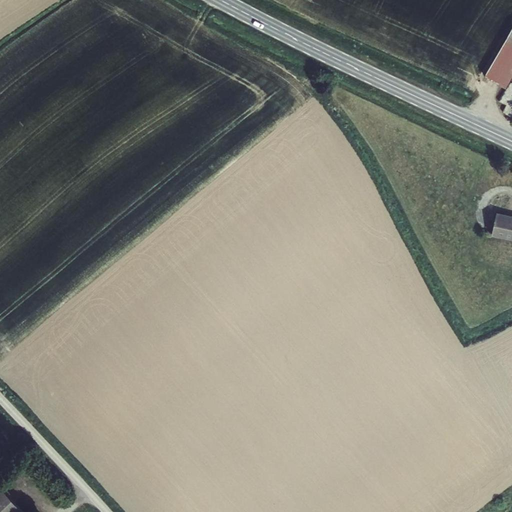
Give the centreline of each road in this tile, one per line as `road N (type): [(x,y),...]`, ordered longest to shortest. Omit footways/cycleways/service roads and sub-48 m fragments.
road 1 (secondary): [(221,0),(511,141)]
road 2 (unclassified): [(105,511),(0,399)]
